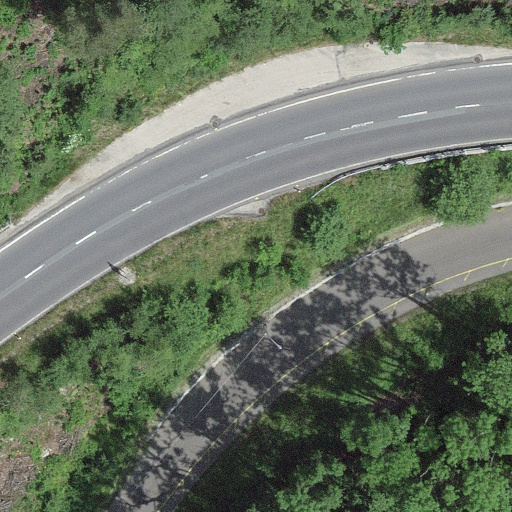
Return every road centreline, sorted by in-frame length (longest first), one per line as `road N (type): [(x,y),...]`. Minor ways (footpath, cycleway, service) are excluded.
road 1 (secondary): [(0,293),(87,233),(189,180),(302,139),(511,105)]
road 2 (tertiary): [(511,233),(407,263),(290,332),(217,398),(125,511)]
